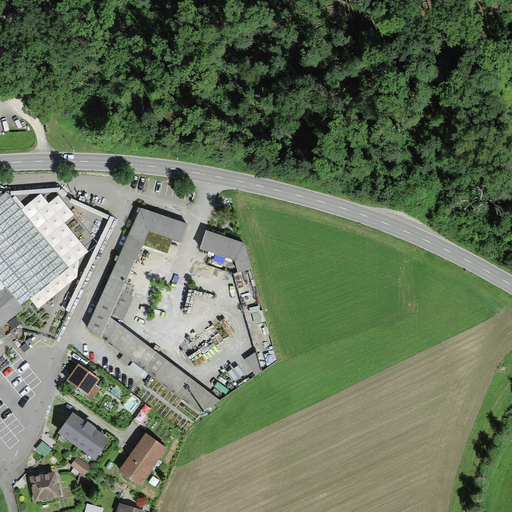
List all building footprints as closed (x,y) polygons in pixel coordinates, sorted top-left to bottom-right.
[(0,340),(4,336),(0,331),(0,325),(21,309),(19,307),(67,268),(5,193),(0,196),(0,340)] [(180,242),(186,225),(140,209),(86,328),(98,338),(141,244),(165,253),(170,239),(180,242)] [(243,244),(218,236),(205,232),(199,248),(234,260),(237,273),(232,274),(260,372),(276,361),(243,244)] [(85,395),(97,379),(78,365),(67,381),(85,395)] [(71,416),(60,432),(93,457),(105,440),(91,430),(92,429),(86,425),(85,426),(71,416)] [(163,448),(146,435),(120,472),(137,484),(163,448)] [(46,455),(55,447),(47,439),(39,447),(46,455)] [(87,467),(76,459),(71,465),(82,474),(87,467)] [(37,477),(30,478),(34,501),(57,496),(52,474),(44,475),(37,476),(37,477)] [(147,483),(154,488),(159,481),(152,476),(147,483)]
